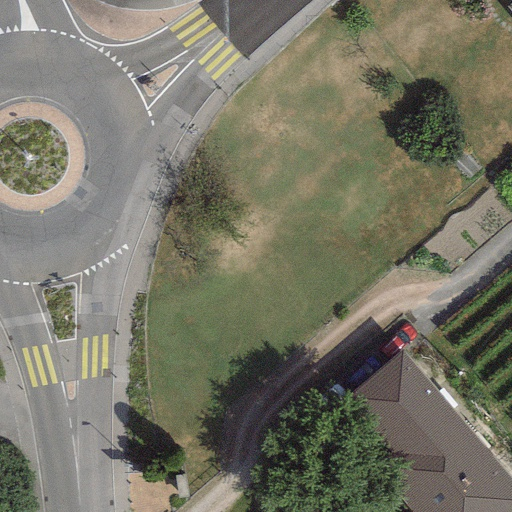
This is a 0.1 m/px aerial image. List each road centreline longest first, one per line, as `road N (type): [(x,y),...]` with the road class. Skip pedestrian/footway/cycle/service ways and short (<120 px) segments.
road 1 (tertiary): [(71,435),(90,367),(105,209)]
road 2 (tertiary): [(111,111),(261,0)]
road 3 (tertiary): [(0,265),(33,375),(71,435)]
